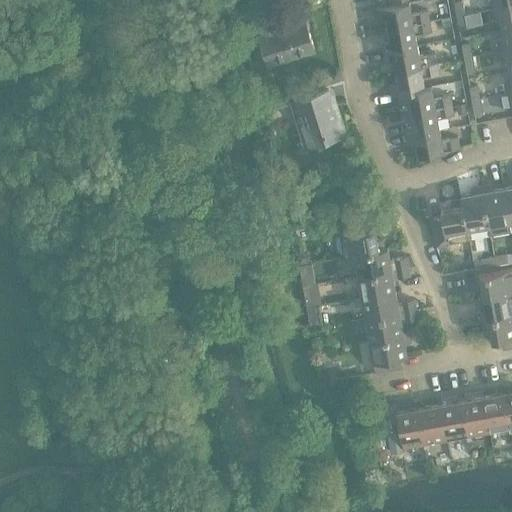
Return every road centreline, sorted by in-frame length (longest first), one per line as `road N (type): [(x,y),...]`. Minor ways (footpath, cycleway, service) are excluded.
road 1 (residential): [(412,368),(465,358),(398,190)]
road 2 (residential): [(398,190),(346,44),(339,0)]
road 3 (residential): [(398,190),(476,155),(511,149)]
